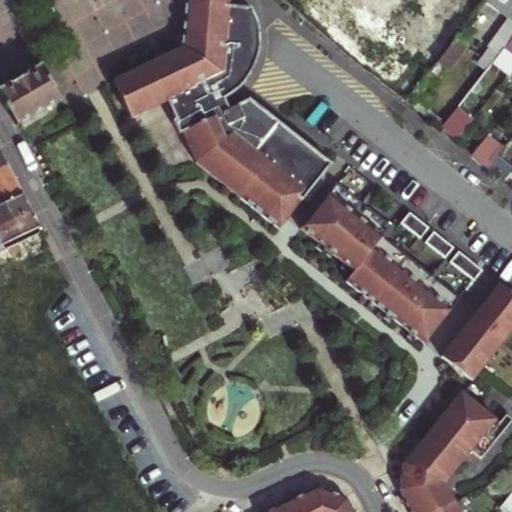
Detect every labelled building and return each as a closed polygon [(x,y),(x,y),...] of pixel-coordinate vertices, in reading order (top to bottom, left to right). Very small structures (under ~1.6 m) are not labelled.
[(255,19),(250,8),(225,6),(225,0),(206,0),(206,5),(184,2),(180,48),(112,80),(117,92),(129,119),(166,102),(170,111),(174,119),(171,121),(178,134),(180,133),(194,163),(279,230),(302,201),(307,194),(331,165),(248,100),(228,110),(223,100),(234,93),(244,84),(251,72),(257,60),(259,46),(259,32),(255,19)] [(511,0),(483,0),(509,18),(511,20),(511,0)] [(511,20),(509,18),(501,29),(511,37),(511,36),(511,20)] [(502,50),(511,37),(501,29),(488,47),(498,55),(502,50)] [(511,36),(511,37),(502,50),(490,65),(506,78),(511,70),(511,36)] [(421,103),(467,46),(455,37),(405,102),(441,130),(446,123),(421,103)] [(498,55),(488,47),(480,58),(490,66),(490,65),(498,55)] [(60,99),(41,66),(0,88),(0,97),(15,125),(60,99)] [(473,121),(458,108),(446,123),(441,130),(457,142),(464,133),(473,121)] [(471,154),(478,144),(464,133),(457,142),(471,154)] [(486,165),(493,156),(482,146),(474,156),(486,165)] [(504,180),(511,170),(511,169),(496,156),(487,166),(504,180)] [(0,204),(21,194),(7,166),(0,168),(0,204)] [(336,183),(300,229),(319,243),(325,248),(329,251),(333,255),(344,264),(348,267),(354,272),(346,282),(387,315),(393,319),(410,333),(414,336),(424,344),(440,325),(461,299),(446,287),(409,258),(383,237),(391,226),(378,217),(366,207),(362,212),(358,208),(361,203),(349,193),(336,183)] [(0,226),(30,211),(21,194),(0,204),(0,226)] [(307,194),(302,201),(307,205),(312,198),(307,194)] [(0,247),(0,244),(39,227),(30,211),(0,226),(0,250),(1,250),(0,247)] [(410,213),(401,224),(420,240),(429,229),(410,213)] [(434,233),(425,244),(445,260),(454,249),(434,233)] [(319,243),(315,248),(321,252),(325,248),(319,243)] [(458,252),(450,263),(474,283),(482,271),(458,252)] [(453,341),(441,357),(472,382),(491,357),(496,351),(511,331),(511,294),(499,284),(486,301),(453,341)] [(61,292),(15,317),(51,383),(97,357),(61,292)] [(387,315),(383,319),(389,323),(393,319),(387,315)] [(496,351),(491,357),(495,360),(500,354),(496,351)] [(400,491),(409,511),(433,511),(455,502),(450,491),(446,484),(472,452),(482,459),(511,420),(511,419),(506,415),(500,422),(473,402),(461,392),(413,452),(403,465),(400,491)] [(18,427),(54,479),(77,464),(41,411),(18,427)] [(141,511),(180,511),(194,502),(139,436),(121,451),(139,474),(122,488),(141,511)] [(0,458),(0,483),(12,475),(0,458)] [(291,498),(297,511),(351,511),(344,496),(315,487),(291,498)] [(511,511),(511,492),(499,509),(502,511),(511,511)] [(35,511),(23,494),(2,508),(5,511),(35,511)] [(297,511),(291,498),(262,511),(297,511)] [(459,511),(455,502),(433,511),(459,511)]
